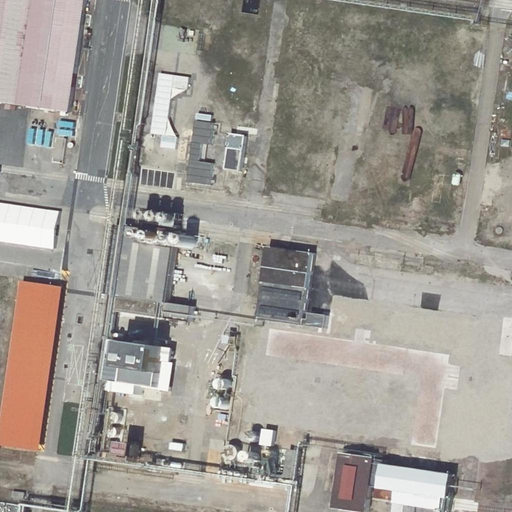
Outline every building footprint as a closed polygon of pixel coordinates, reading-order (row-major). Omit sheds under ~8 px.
[(0,0),(0,97),(68,107),(82,0),(0,0)] [(169,142),(175,69),(160,68),(153,141),(169,142)] [(16,111),(0,109),(0,155),(9,156),(16,111)] [(213,186),(215,164),(209,163),(214,123),(197,121),(190,184),(213,186)] [(247,137),(232,134),(226,170),(242,173),(247,137)] [(112,296),(122,227),(106,226),(97,295),(112,296)] [(112,296),(109,313),(180,320),(182,305),(158,302),(167,232),(122,227),(112,296)] [(177,236),(174,237),(172,239),(172,241),(171,243),(172,245),(174,247),(176,248),(178,248),(181,247),(182,246),(183,244),(184,242),(183,239),(182,238),(179,236),(177,236)] [(270,246),(259,318),(327,328),(328,315),(307,312),(316,253),(270,246)] [(16,285),(0,388),(0,448),(25,452),(50,290),(16,285)] [(229,330),(228,342),(235,343),(236,330),(229,330)] [(156,347),(107,341),(101,378),(152,385),(156,347)] [(215,373),(209,409),(230,412),(235,376),(215,373)] [(111,455),(117,411),(99,409),(94,454),(111,455)] [(265,444),(276,445),(278,429),(266,428),(265,444)] [(218,467),(296,478),(301,451),(223,440),(218,467)] [(176,444),(163,442),(162,450),(174,452),(176,444)] [(131,447),(118,446),(117,456),(130,458),(131,447)] [(390,452),(389,462),(399,464),(400,454),(390,452)] [(333,509),(353,511),(366,511),(369,502),(414,508),(438,511),(439,511),(448,511),(453,479),(434,476),(436,462),(410,457),(408,472),(380,468),(381,460),(342,454),(339,472),(328,471),(325,495),(335,497),(333,509)] [(151,469),(175,472),(176,462),(152,459),(151,469)] [(17,500),(18,492),(6,491),(5,498),(17,500)]
